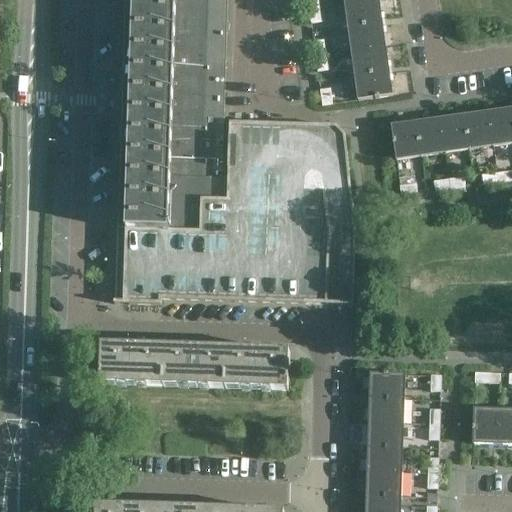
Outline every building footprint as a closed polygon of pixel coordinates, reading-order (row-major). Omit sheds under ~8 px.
[(137,0),(128,306),(160,307),(161,301),(304,305),(306,223),(326,224),(352,223),(341,135),(333,126),(224,123),(227,0),(137,0)] [(317,0),(307,0),(309,10),(319,9),(317,0)] [(383,24),(379,0),(344,5),(348,29),(383,24)] [(321,24),(319,9),(309,10),(311,25),(321,24)] [(386,48),(383,24),(348,29),(351,53),(386,48)] [(315,58),(326,57),(324,41),(313,43),(315,58)] [(389,72),(386,48),(351,53),(355,77),(389,72)] [(328,72),(326,57),(315,58),(318,73),(328,72)] [(393,97),(389,72),(355,77),(358,102),(375,100),(375,101),(379,100),(379,99),(393,97)] [(332,106),(332,105),(330,91),(320,91),(323,108),(332,106)] [(511,146),(511,110),(489,114),(493,149),(511,146)] [(493,149),(489,114),(465,117),(469,152),(493,149)] [(469,152),(465,117),(441,120),(445,155),(469,152)] [(445,155),(441,120),(417,124),(421,158),(445,155)] [(421,158),(417,124),(392,127),(393,141),(393,145),(394,145),(396,162),(421,158)] [(511,172),(497,175),(498,185),(511,182),(511,172)] [(483,187),(498,185),(497,175),(482,177),(483,187)] [(464,179),(449,181),(450,191),(465,189),(464,179)] [(435,193),(450,191),(449,181),(434,183),(435,193)] [(401,198),(417,196),(416,186),(400,188),(401,198)] [(163,389),(164,349),(101,347),(100,387),(163,389)] [(226,351),(164,349),(163,389),(225,391),(226,351)] [(289,353),(226,351),(225,391),(288,392),(289,353)] [(370,375),(369,400),(404,402),(404,378),(405,378),(405,376),(388,376),(388,375),(384,375),(384,376),(370,375)] [(491,385),(491,375),(475,375),(475,385),(491,385)] [(431,393),(441,394),(441,378),(431,377),(431,393)] [(403,426),(404,402),(369,400),(369,425),(403,426)] [(440,427),(440,412),(430,411),(430,427),(440,427)] [(498,447),(499,412),(475,412),(475,411),(474,411),(473,428),(472,428),(472,432),(473,432),(473,446),(498,447)] [(511,447),(511,412),(499,412),(498,447),(511,447)] [(402,450),(403,426),(369,425),(368,449),(402,450)] [(439,442),(440,427),(430,427),(429,442),(439,442)] [(401,474),(402,450),(368,449),(367,473),(401,474)] [(429,460),(428,475),(438,476),(439,460),(429,460)] [(400,499),(401,474),(367,473),(366,498),(400,499)] [(438,491),(438,476),(428,475),(428,490),(438,491)] [(400,511),(400,499),(366,498),(365,511),(400,511)]
